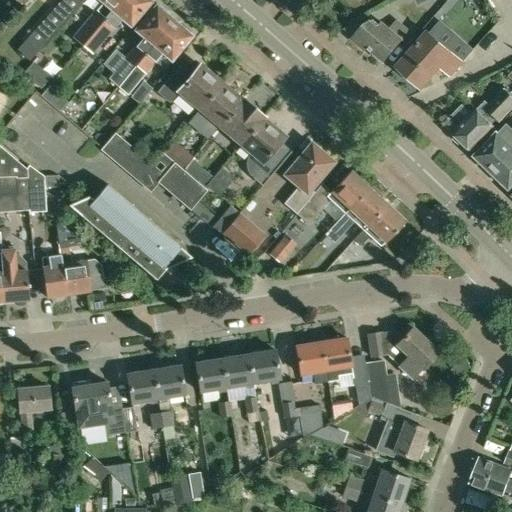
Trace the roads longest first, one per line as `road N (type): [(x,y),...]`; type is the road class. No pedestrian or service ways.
road 1 (residential): [(511,261),(472,288),(407,285),(0,344)]
road 2 (tertiary): [(511,258),(230,0)]
road 3 (residential): [(440,511),(498,351),(462,336)]
